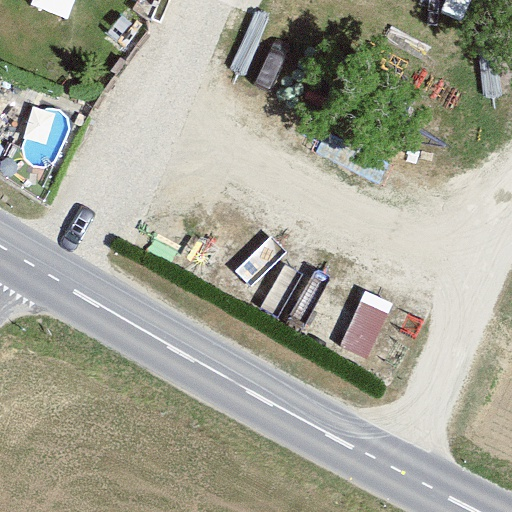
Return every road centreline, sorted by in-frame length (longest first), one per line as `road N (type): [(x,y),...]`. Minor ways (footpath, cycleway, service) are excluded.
road 1 (tertiary): [(487,511),(0,245)]
road 2 (unknown): [(0,242),(66,211),(157,100),(202,0)]
road 3 (track): [(511,239),(392,464)]
